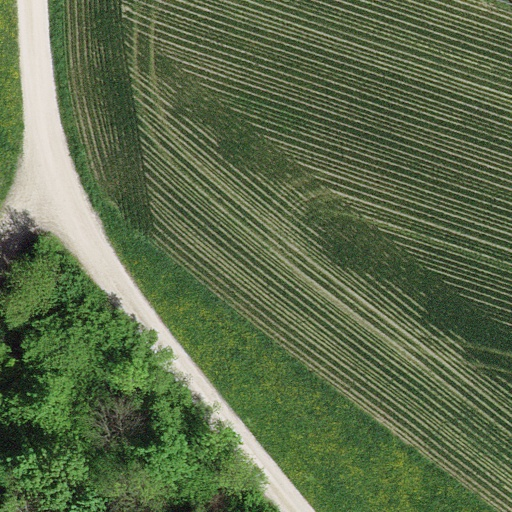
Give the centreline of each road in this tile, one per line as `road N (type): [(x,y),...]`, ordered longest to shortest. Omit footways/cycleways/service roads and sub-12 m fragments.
road 1 (track): [(41,143),(74,212),(160,334),(305,511)]
road 2 (track): [(41,0),(41,143)]
